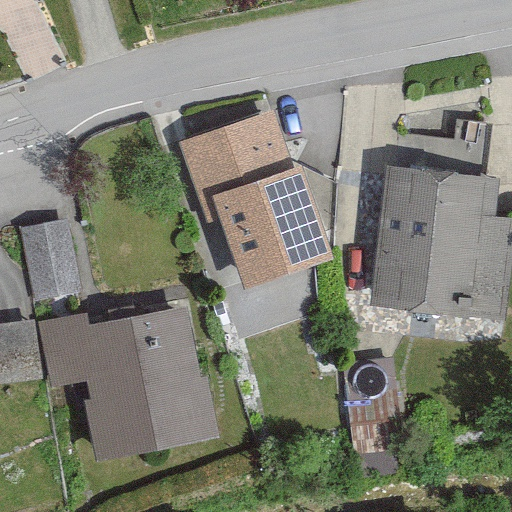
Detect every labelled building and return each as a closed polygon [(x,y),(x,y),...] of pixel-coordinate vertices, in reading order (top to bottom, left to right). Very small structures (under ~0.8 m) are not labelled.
[(283,196),(260,125),(181,150),(204,221),(283,196)] [(489,225),(493,184),(381,172),(367,310),(499,323),(509,227),(489,225)] [(82,293),(68,220),(17,230),(31,302),(82,293)] [(82,327),(80,312),(36,320),(47,386),(84,380),(87,401),(80,402),(91,459),(213,438),(203,379),(193,381),(181,309),(82,327)] [(0,375),(34,371),(28,324),(0,327),(0,375)]
